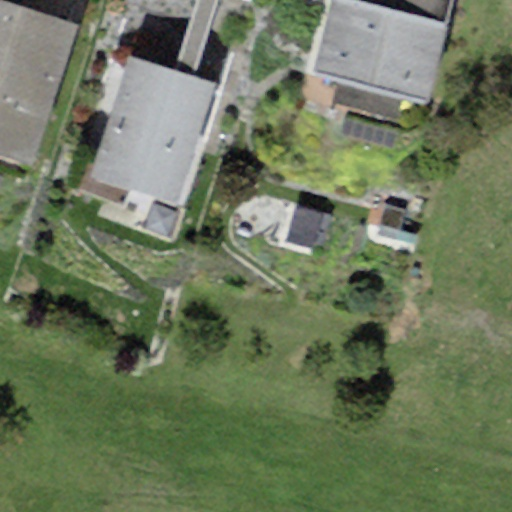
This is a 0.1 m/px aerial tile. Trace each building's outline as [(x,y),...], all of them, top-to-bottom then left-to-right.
[(0,0),(0,156),(31,167),(77,25),(0,0)] [(218,0),(198,0),(175,74),(194,80),(218,0)] [(334,0),(317,73),(430,100),(450,21),(364,0),(334,0)] [(364,0),(450,21),(454,0),(364,0)] [(175,74),(128,59),(95,163),(83,159),(73,191),(120,206),(126,187),(176,203),(213,86),(194,80),(175,74)]
